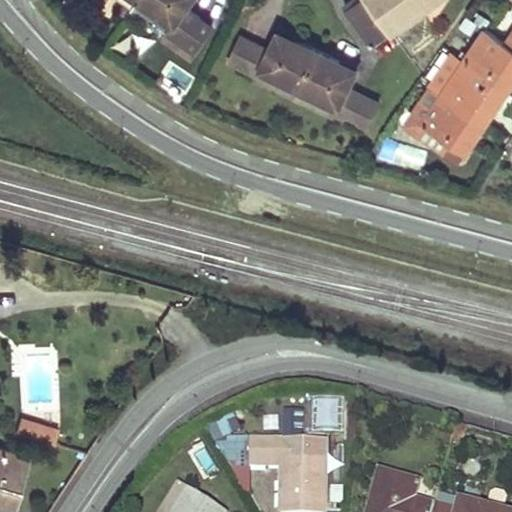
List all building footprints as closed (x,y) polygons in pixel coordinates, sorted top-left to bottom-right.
[(169,30),(194,49),(210,27),(186,8),(191,0),(137,0),(134,4),(132,8),(166,33),(169,30)] [(390,33),(365,0),(358,0),(345,9),(371,46),(390,33)] [(432,25),(449,2),(450,0),(365,0),(390,33),(421,10),(432,25)] [(477,24),(467,17),(462,25),(471,32),(477,24)] [(511,80),(511,46),(504,42),(484,28),(463,60),(507,89),(511,80)] [(279,34),(276,41),(290,48),(293,41),(279,34)] [(300,86),(317,52),(293,41),(290,48),(276,41),(270,52),(240,37),(228,61),(259,76),(263,68),(300,86)] [(317,52),(300,86),(337,105),(334,112),(349,120),(362,96),(345,88),(351,77),(344,74),(336,70),(340,63),(317,52)] [(463,60),(451,52),(431,83),(442,91),(463,60)] [(485,120),(496,104),(507,89),(463,60),(442,91),(485,120)] [(340,63),(336,70),(344,74),(351,77),(354,71),(340,63)] [(259,76),(258,79),(294,97),(300,86),(263,68),(259,76)] [(334,112),(337,105),(300,86),(294,97),(332,115),(334,112)] [(464,151),(485,120),(442,91),(432,107),(420,100),(404,125),(442,151),(448,141),(464,151)] [(362,96),(349,120),(366,128),(378,104),(362,96)] [(422,171),(428,150),(385,137),(379,158),(422,171)] [(301,434),(301,409),(283,409),(283,435),(301,434)] [(210,423),(215,435),(226,431),(221,419),(210,423)] [(457,425),(452,441),(464,444),(468,428),(457,425)] [(47,442),(48,438),(49,433),(38,430),(35,438),(47,442)] [(250,466),(250,440),(234,440),(234,466),(250,466)] [(250,440),(250,466),(281,467),(280,511),(323,511),(324,441),(250,440)] [(0,501),(13,506),(28,458),(0,449),(0,501)] [(413,502),(418,483),(380,474),(369,511),(432,511),(433,508),(413,502)] [(179,485),(162,511),(174,511),(188,491),(179,485)] [(222,511),(188,491),(174,511),(222,511)]
